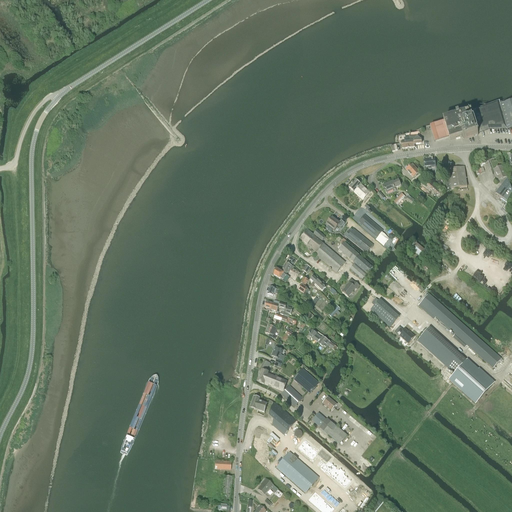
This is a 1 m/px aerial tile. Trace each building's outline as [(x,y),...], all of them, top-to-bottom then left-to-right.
[(444,122),(430,126),(434,136),(435,142),(449,138),(450,140),(463,136),(464,139),(466,138),(467,139),(478,135),(478,134),(490,129),(507,129),(507,130),(511,128),(511,101),(500,105),(499,101),(444,120),(444,122)] [(415,137),(409,138),(410,142),(414,141),(414,145),(421,144),(421,141),(421,140),(417,137),(415,137)] [(404,142),(401,143),(401,144),(402,149),(403,149),(414,147),(414,145),(414,141),(410,142),(409,138),(404,139),(404,142)] [(432,169),(436,168),(435,159),(424,160),(425,168),(431,167),(432,169)] [(413,178),(420,172),(412,164),(408,168),(407,166),(405,168),(413,178)] [(496,194),(507,201),(509,198),(511,199),(511,190),(508,178),(502,166),(494,169),(496,173),(498,177),(496,177),(498,181),(499,181),(501,185),(502,186),(496,194)] [(451,189),(460,188),(460,190),(467,189),(467,187),(464,167),(448,169),(451,189)] [(349,188),(354,192),(361,184),(356,180),(349,188)] [(395,189),(401,186),(398,180),(389,184),(389,183),(383,185),(387,193),(395,190),(395,189)] [(370,193),(361,184),(354,192),(363,201),(370,193)] [(440,191),(433,184),(430,188),(437,194),(440,191)] [(401,193),(394,203),(398,206),(406,197),(401,193)] [(334,230),(340,222),(336,218),(335,219),(332,217),(326,224),(334,230)] [(383,231),(370,221),(365,227),(377,237),(383,231)] [(300,238),(316,253),(324,244),(316,238),(317,237),(322,241),(325,237),(317,230),(313,235),(307,230),(300,238)] [(366,254),(373,246),(354,230),(351,233),(349,231),(345,236),(366,254)] [(339,250),(355,264),(367,274),(373,267),(345,243),(346,241),(344,239),(340,244),(342,246),(339,250)] [(422,258),(427,252),(415,242),(410,249),(422,258)] [(327,247),(318,257),(336,273),(345,263),(327,247)] [(286,274),(287,273),(288,272),(290,273),(288,276),(289,276),(292,269),(294,267),(286,263),(281,271),(286,274)] [(306,265),(302,270),(307,273),(310,268),(306,265)] [(350,270),(362,280),(366,275),(354,265),(350,270)] [(424,269),(428,273),(428,272),(432,275),(435,271),(427,265),(424,269)] [(284,273),(276,268),(274,275),(280,279),(286,283),(290,278),(284,273)] [(292,269),(289,276),(295,280),(300,274),(292,269)] [(314,285),(315,284),(320,289),(322,291),(325,288),(313,276),(310,279),(313,282),(312,284),(314,285)] [(308,289),(304,287),(308,281),(304,278),(301,283),(303,285),(302,286),(302,285),(298,291),(304,295),(308,289)] [(355,282),(354,283),(352,286),(350,283),(342,292),(348,297),(356,289),(357,290),(359,286),(355,282)] [(270,287),(267,295),(271,296),(273,296),(274,294),(275,294),(277,295),(279,290),(278,290),(274,289),(270,287)] [(424,307),(459,339),(457,341),(459,342),(461,340),(493,369),(502,359),(468,329),(428,293),(425,296),(426,298),(418,306),(422,310),(424,307)] [(386,324),(395,314),(380,300),(371,311),(386,324)] [(266,301),(264,307),(267,308),(266,310),(268,310),(268,309),(271,309),(273,303),(266,301)] [(273,303),(271,309),(276,311),(275,313),(276,313),(277,311),(278,307),(279,305),(277,305),(278,303),(274,301),(273,303)] [(282,311),(282,313),(281,312),(281,313),(277,311),(276,313),(283,315),(286,306),(280,304),(279,305),(278,307),(281,308),(281,311),(282,311)] [(287,306),(285,313),(284,315),(288,317),(288,314),(291,315),(293,308),(287,306)] [(337,307),(329,316),(331,318),(332,318),(333,316),(335,315),(340,309),(337,307)] [(314,317),(309,312),(306,316),(311,321),(314,317)] [(274,319),(273,322),(275,323),(277,320),(286,323),(285,325),(290,327),(291,325),(289,324),(290,322),(292,323),(292,324),(296,325),(296,324),(297,321),(288,318),(288,319),(275,315),(273,319),(274,319)] [(265,333),(270,335),(269,337),(271,337),(271,338),(275,340),(276,337),(274,336),(276,332),(272,330),(272,331),(267,329),(265,333)] [(308,336),(313,339),(317,334),(310,329),(309,332),(311,333),(308,336)] [(395,332),(408,344),(415,337),(411,334),(410,335),(405,330),(404,332),(402,329),(397,334),(395,332)] [(285,335),(283,337),(287,340),(289,337),(294,340),(296,335),(289,331),(288,331),(286,335),(285,335)] [(317,334),(313,339),(317,343),(318,342),(319,343),(323,337),(323,338),(317,334)] [(326,348),(327,346),(335,351),(337,347),(335,346),(330,342),(323,337),(319,343),(319,344),(323,347),(324,346),(326,348)] [(272,356),(279,359),(283,351),(275,348),(272,356)] [(454,374),(449,380),(460,391),(461,390),(476,404),(495,383),(479,368),(479,369),(467,359),(466,361),(463,358),(451,371),(454,374)] [(276,360),(274,366),(281,369),(283,363),(276,360)] [(284,392),(281,395),(295,408),(303,399),(286,383),(287,382),(268,374),(268,373),(265,371),(270,364),(264,362),(260,369),(262,370),(257,381),(264,384),(264,383),(283,391),(284,392)] [(310,394),(319,384),(302,369),(293,380),(310,394)] [(254,397),(250,408),(256,410),(265,413),(266,408),(268,405),(259,401),(260,399),(254,397)] [(328,397),(322,404),(330,411),(331,412),(337,405),(328,397)] [(284,436),(296,422),(274,403),(269,416),(274,420),(273,421),(273,426),(284,436)] [(318,413),(312,421),(320,428),(340,445),(347,437),(347,436),(328,420),(328,419),(327,420),(318,413)] [(305,454),(311,447),(304,441),(298,448),(305,454)] [(318,453),(311,447),(305,454),(312,461),(317,455),(318,453)] [(317,455),(326,463),(327,464),(329,461),(329,462),(332,458),(322,449),(318,453),(317,455)] [(319,478),(290,452),(276,468),(305,494),(319,478)] [(329,475),(336,467),(329,462),(329,461),(327,464),(326,463),(322,469),(329,475)] [(231,471),(231,463),(215,462),(215,470),(231,471)] [(340,471),(336,467),(329,475),(338,482),(344,475),(345,473),(341,469),(340,471)] [(351,481),(344,475),(338,482),(345,488),(351,481)] [(230,503),(232,477),(224,477),(222,502),(230,503)] [(272,486),(266,480),(263,483),(263,484),(258,490),(264,495),(272,486)] [(332,511),(335,509),(315,492),(308,501),(320,511),(332,511)]
